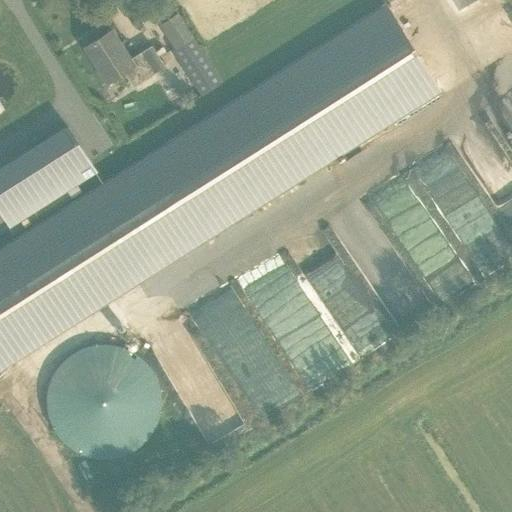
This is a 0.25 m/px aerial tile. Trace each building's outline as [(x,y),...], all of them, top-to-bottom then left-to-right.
[(385,2),(121,170),(37,223),(40,226),(0,251),(0,368),(441,89),(385,2)] [(171,51),(201,96),(222,82),(193,38),(194,38),(177,13),(158,25),(174,49),(171,51)] [(131,59),(113,29),(84,48),(107,84),(125,73),(133,87),(165,67),(152,46),(131,59)] [(96,170),(69,127),(0,170),(0,209),(10,225),(96,170)] [(486,133),(462,145),(473,166),(497,154),(486,133)] [(477,171),(511,232),(511,175),(501,157),(477,171)] [(322,171),(294,186),(301,199),(329,184),(322,171)] [(272,373),(325,340),(252,225),(200,258),(272,373)] [(48,389),(47,401),(48,414),(53,426),(59,437),(68,446),(79,453),(91,457),(104,458),(117,457),(129,453),(140,446),(149,437),(155,426),(160,414),(161,401),(160,389),(155,377),(149,366),(140,357),(129,350),(117,346),(104,344),(91,346),(79,350),(68,357),(59,366),(52,377),(48,389)] [(208,370),(176,388),(204,437),(236,419),(221,393),(221,392),(208,370)]
